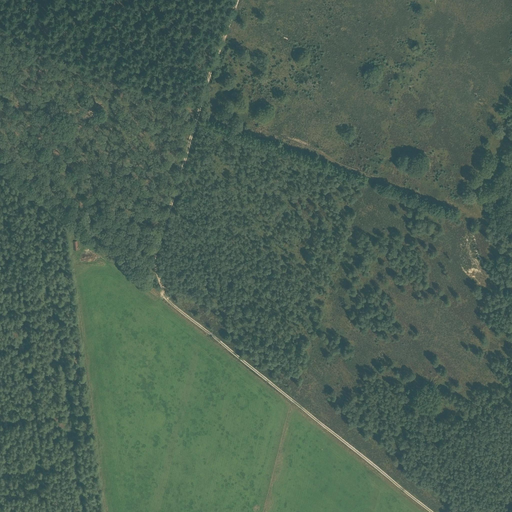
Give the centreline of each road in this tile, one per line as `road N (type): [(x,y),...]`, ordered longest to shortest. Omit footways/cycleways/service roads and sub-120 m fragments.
road 1 (track): [(431,511),(151,288)]
road 2 (track): [(196,117),(299,141),(511,230)]
road 3 (track): [(165,298),(154,256),(236,0)]
